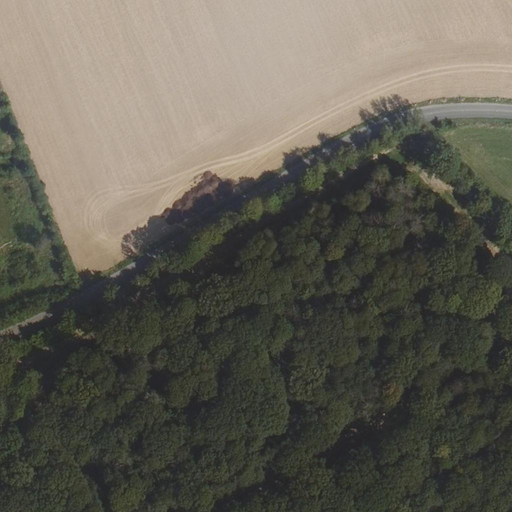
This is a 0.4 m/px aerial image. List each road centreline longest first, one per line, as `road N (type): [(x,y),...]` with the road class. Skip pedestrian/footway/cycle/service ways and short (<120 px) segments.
road 1 (tertiary): [(511,111),(417,113),(348,139),(85,298),(0,335)]
road 2 (track): [(30,322),(33,365),(125,511)]
